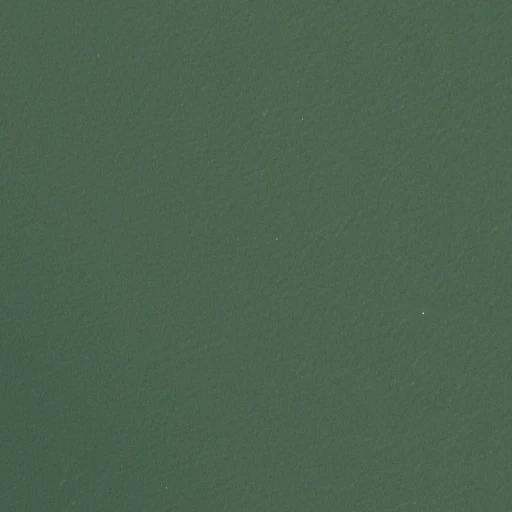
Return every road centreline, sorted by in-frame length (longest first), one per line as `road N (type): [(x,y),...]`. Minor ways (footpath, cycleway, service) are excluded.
road 1 (trunk): [(49,0),(62,511)]
road 2 (trunk): [(134,511),(124,0)]
